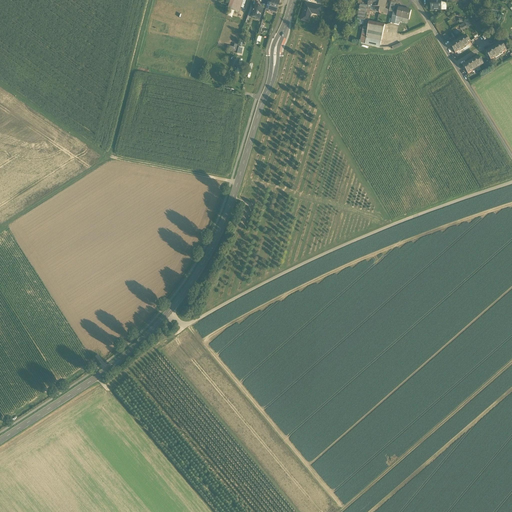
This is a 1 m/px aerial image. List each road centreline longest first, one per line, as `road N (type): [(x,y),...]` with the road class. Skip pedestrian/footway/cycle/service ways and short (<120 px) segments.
road 1 (tertiary): [(0,441),(107,370),(177,302),(222,226),(293,0)]
road 2 (track): [(161,311),(186,324),(283,272),(511,182)]
road 3 (track): [(340,511),(511,361)]
road 4 (track): [(150,0),(110,157)]
